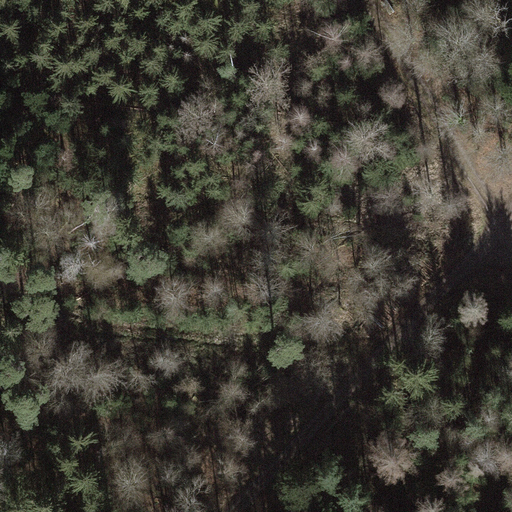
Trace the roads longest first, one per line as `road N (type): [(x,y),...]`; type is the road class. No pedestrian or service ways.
road 1 (track): [(511,204),(233,511)]
road 2 (track): [(511,250),(361,0)]
